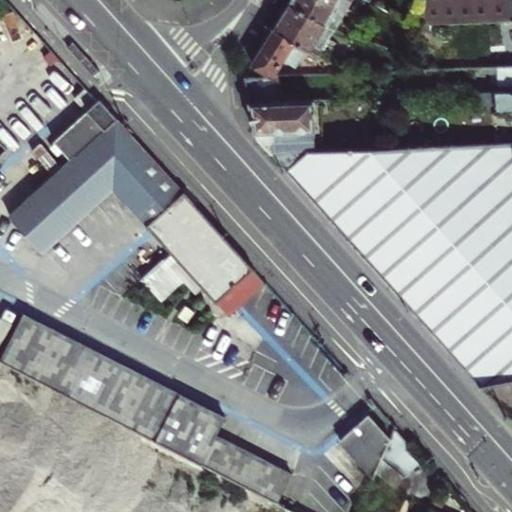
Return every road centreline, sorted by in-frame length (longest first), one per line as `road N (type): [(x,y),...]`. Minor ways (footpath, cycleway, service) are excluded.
road 1 (primary): [(175,117),(511,496)]
road 2 (primary): [(511,448),(194,96)]
road 3 (primary): [(66,0),(175,117)]
